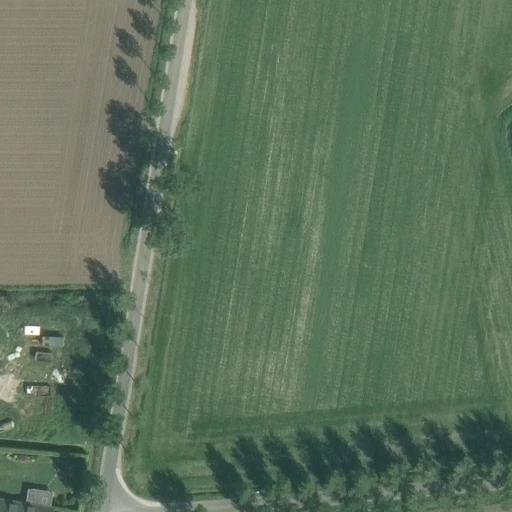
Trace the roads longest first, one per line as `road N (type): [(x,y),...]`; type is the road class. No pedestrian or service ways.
road 1 (unclassified): [(101,511),(184,0)]
road 2 (unclassified): [(145,511),(511,480)]
